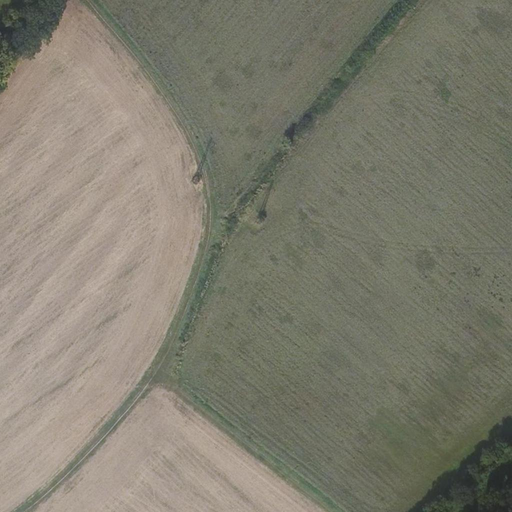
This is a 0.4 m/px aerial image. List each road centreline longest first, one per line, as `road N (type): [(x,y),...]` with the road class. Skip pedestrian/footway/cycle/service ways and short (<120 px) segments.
road 1 (track): [(88,0),(187,131),(205,175),(206,250),(182,314),(129,405),(49,492),(20,511)]
road 2 (track): [(332,511),(153,369)]
